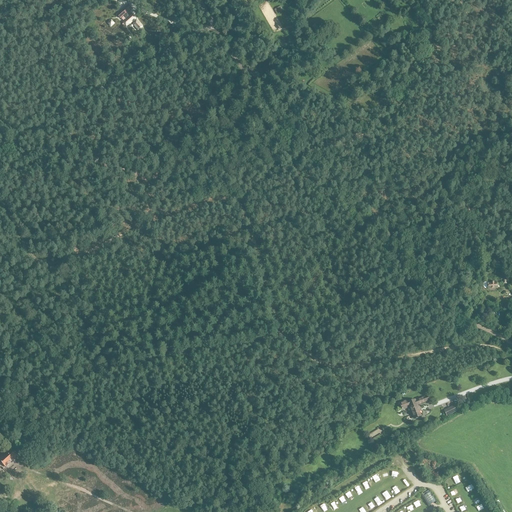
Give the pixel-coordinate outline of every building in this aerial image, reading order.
[(132,14),(129,17),(126,14),(132,8),(128,4),(117,14),(121,19),(123,16),(126,20),(123,22),(127,26),(133,22),(134,23),(133,24),(139,31),(143,27),(137,20),(136,21),(134,19),(135,18),(132,14)] [(418,407),(417,405),(429,401),(428,397),(416,402),(415,400),(409,403),(401,406),(403,410),(410,407),(414,419),(421,416),(419,412),(421,411),(419,407),(418,407)] [(444,413),(447,417),(458,411),(456,407),(444,413)] [(26,440),(30,430),(24,428),(21,438),(26,440)] [(12,448),(3,456),(2,455),(0,457),(0,470),(2,469),(1,467),(3,465),(3,466),(4,465),(5,467),(18,455),(12,448)] [(430,493),(424,496),(429,504),(434,500),(430,493)] [(328,504),(332,509),(338,505),(335,500),(328,504)]
